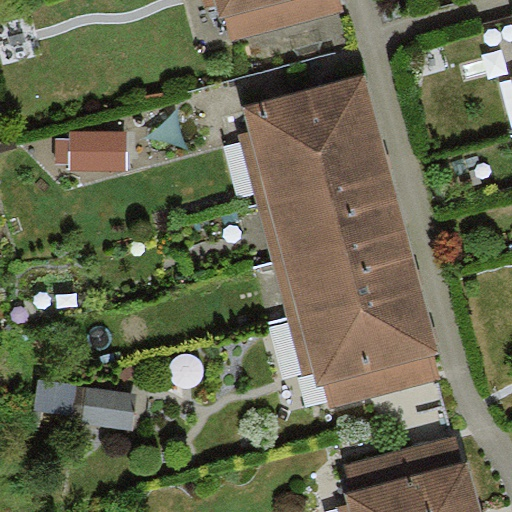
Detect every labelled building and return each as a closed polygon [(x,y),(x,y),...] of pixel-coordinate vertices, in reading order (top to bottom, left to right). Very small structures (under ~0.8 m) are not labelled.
[(201,0),(204,9),(215,6),(220,23),(226,22),(231,43),(344,13),(339,0),(201,0)] [(238,136),(257,205),(390,169),(365,78),(242,112),(248,133),(238,136)] [(128,134),(70,133),(70,140),(56,140),(56,165),(69,165),(69,171),(127,172),(128,134)] [(257,205),(272,260),(405,225),(390,169),(257,205)] [(272,260),(288,320),(421,283),(405,225),(272,260)] [(313,376),(318,392),(327,389),(333,409),(441,383),(434,360),(442,358),(421,283),(288,320),(305,379),(313,376)] [(482,511),(470,465),(344,498),(347,506),(336,509),(336,511),(482,511)]
